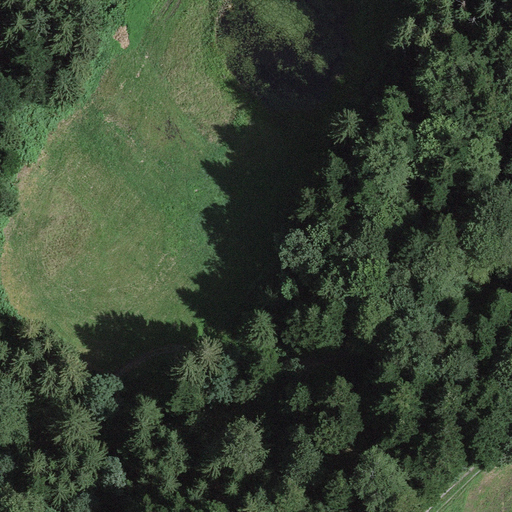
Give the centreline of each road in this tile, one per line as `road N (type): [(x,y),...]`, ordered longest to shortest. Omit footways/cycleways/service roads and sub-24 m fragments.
road 1 (track): [(0,465),(160,354),(319,360),(511,288)]
road 2 (track): [(511,426),(427,511)]
